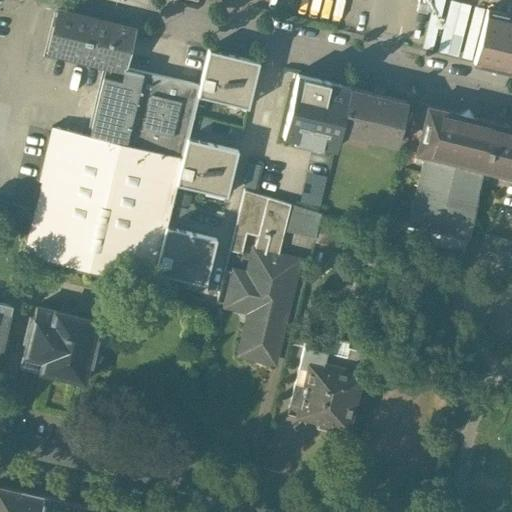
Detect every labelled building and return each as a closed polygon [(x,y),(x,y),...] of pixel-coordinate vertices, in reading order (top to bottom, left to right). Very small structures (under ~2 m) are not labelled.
[(511,14),(507,13),(487,8),(473,64),(511,73),(511,14)] [(135,30),(56,10),(46,49),(105,63),(125,68),(135,30)] [(199,86),(191,120),(251,134),(269,63),(207,48),(199,86)] [(199,86),(105,63),(88,135),(181,156),(199,86)] [(350,87),(298,74),(287,119),(339,132),(350,87)] [(407,101),(350,87),(339,132),(396,145),(407,101)] [(511,126),(427,106),(415,152),(424,155),(484,170),(511,176),(511,126)] [(88,135),(51,126),(39,180),(42,181),(24,258),(149,286),(151,280),(164,227),(172,196),(181,156),(88,134),(88,135)] [(245,164),(183,149),(181,156),(172,196),(233,211),(245,164)] [(484,170),(424,155),(408,224),(467,239),(484,170)] [(250,161),(248,181),(258,182),(261,162),(250,161)] [(303,191),(323,194),(327,173),(306,170),(303,191)] [(268,196),(245,189),(230,250),(242,253),(247,233),(259,235),(268,196)] [(292,203),(268,196),(259,235),(249,275),(235,272),(230,294),(261,301),(255,330),(248,328),(242,354),(273,361),(297,261),(279,256),(292,203)] [(355,227),(320,218),(314,242),(350,250),(355,227)] [(225,241),(164,227),(151,280),(212,294),(225,241)] [(501,239),(487,235),(480,258),(495,262),(501,239)] [(511,241),(501,239),(495,262),(511,266),(511,241)] [(97,321),(36,307),(33,317),(22,355),(41,360),(38,371),(82,381),(86,364),(88,364),(89,362),(90,360),(91,360),(93,359),(95,357),(96,356),(97,353),(97,350),(97,348),(97,347),(96,345),(94,343),(95,339),(92,339),(97,321)] [(0,345),(2,338),(1,338),(6,321),(5,321),(8,312),(0,309),(0,345)] [(326,350),(304,345),(299,365),(309,367),(310,365),(320,367),(321,362),(323,362),(326,350)] [(363,359),(326,350),(323,362),(321,362),(320,367),(310,365),(309,367),(306,382),(304,381),(301,395),(303,395),(298,416),(318,421),(322,422),(322,421),(347,427),(348,427),(363,359)] [(347,427),(322,421),(322,422),(318,421),(316,428),(345,435),(347,427)] [(18,491),(0,486),(0,511),(39,511),(44,496),(19,490),(18,491)] [(85,506),(44,496),(39,511),(104,511),(105,510),(86,505),(85,506)]
